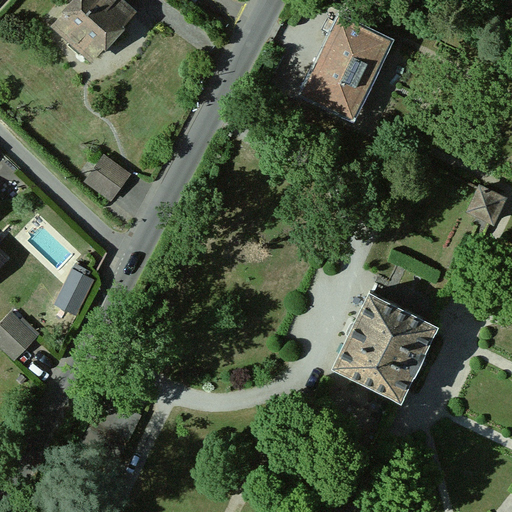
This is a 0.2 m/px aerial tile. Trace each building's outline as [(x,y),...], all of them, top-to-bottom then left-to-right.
[(132,8),(123,0),(62,0),(58,5),(46,21),(86,59),(132,8)] [(387,35),(338,12),(300,91),(350,114),(387,35)] [(104,152),(84,180),(111,199),(131,171),(104,152)] [(506,195),(479,183),(466,210),(492,223),(506,195)] [(91,278),(73,270),(63,292),(80,300),(91,278)] [(402,395),(439,317),(369,285),(332,362),(402,395)] [(36,335),(10,310),(0,319),(0,345),(14,359),(36,335)] [(141,414),(104,396),(82,441),(119,459),(141,414)] [(354,511),(359,504),(332,491),(322,511),(354,511)]
